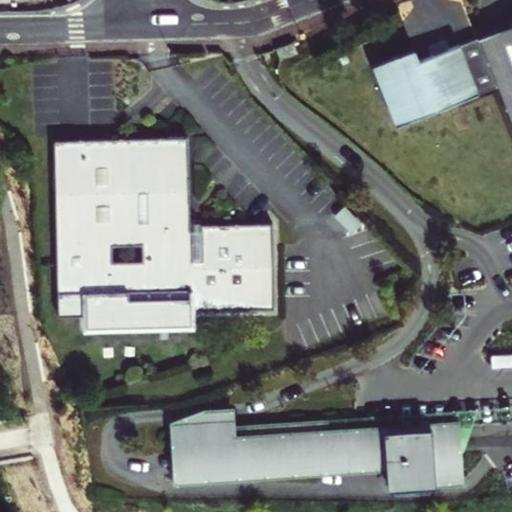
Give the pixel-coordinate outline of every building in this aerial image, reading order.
[(511,23),(477,37),(496,86),(511,125),(511,23)] [(413,48),(397,54),(371,64),(395,126),(496,86),(477,37),(440,51),(417,60),(413,48)] [(280,61),(297,54),(293,45),(276,51),(280,61)] [(52,142),(56,294),(57,316),(84,315),(85,327),(190,323),(190,313),(274,310),(271,224),(199,226),(199,231),(188,231),(188,223),(185,138),(140,139),(52,142)] [(182,419),(170,426),(173,465),(174,481),(385,469),(387,485),(462,478),(460,453),(462,447),(469,425),(459,426),(458,420),(328,432),(326,419),(304,420),(234,425),(233,415),(232,407),(197,411),(182,419)]
